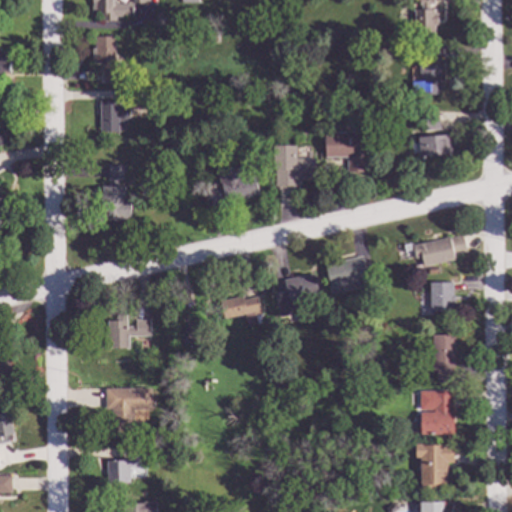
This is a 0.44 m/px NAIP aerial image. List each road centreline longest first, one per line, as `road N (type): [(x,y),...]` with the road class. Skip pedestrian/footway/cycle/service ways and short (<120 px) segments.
road 1 (residential): [(511,186),(0,296)]
road 2 (residential): [(54,511),(49,0)]
road 3 (residential): [(492,511),(489,0)]
